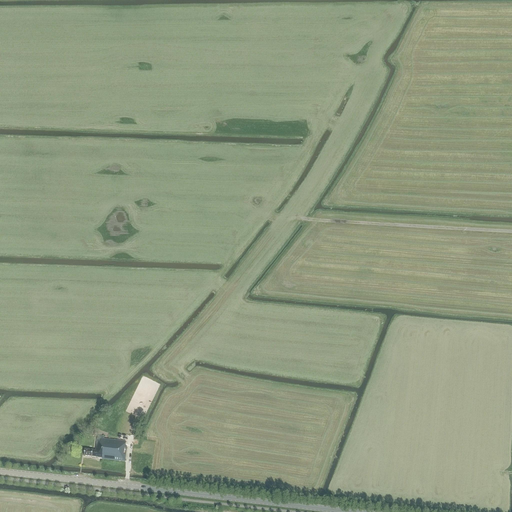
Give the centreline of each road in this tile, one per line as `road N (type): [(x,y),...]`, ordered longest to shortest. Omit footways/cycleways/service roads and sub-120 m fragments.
road 1 (secondary): [(351,511),(0,471)]
road 2 (track): [(511,231),(289,218)]
road 3 (track): [(239,283),(303,200),(348,121)]
